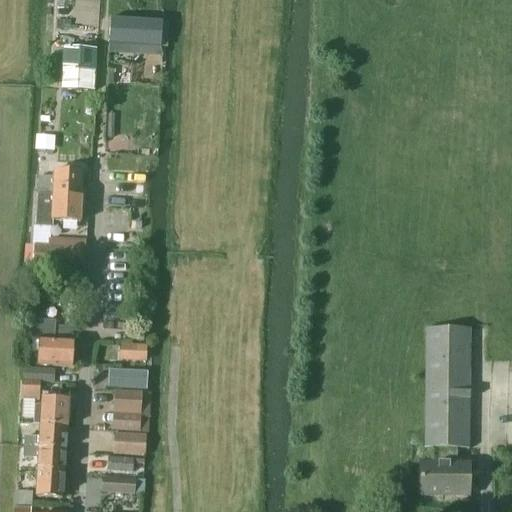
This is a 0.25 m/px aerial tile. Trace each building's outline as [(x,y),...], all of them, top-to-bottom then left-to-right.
[(108,42),(157,46),(159,46),(160,28),(158,28),(110,24),(108,42)] [(62,50),(60,91),(94,93),(96,52),(62,50)] [(369,94),(366,182),(407,184),(410,95),(369,94)] [(37,178),(36,196),(77,199),(78,191),(80,191),(81,174),(80,174),(76,170),(72,169),(68,173),(53,172),(53,179),(37,178)] [(36,196),(34,228),(50,229),(50,222),(79,224),(80,206),(77,206),(77,199),(36,196)] [(48,239),(49,240),(50,229),(34,228),(33,227),(32,246),(33,246),(47,247),(48,239)] [(33,246),(32,266),(76,268),(84,269),(85,249),(78,248),(47,247),(33,246)] [(38,341),(38,354),(37,366),(70,369),(71,342),(53,341),(55,323),(33,321),(31,340),(38,341)] [(420,464),(419,498),(467,498),(468,464),(456,464),(456,450),(468,450),(468,330),(424,330),(424,450),(432,450),(432,464),(420,464)] [(146,347),(119,346),(119,362),(145,363),(146,347)] [(21,381),(20,401),(39,402),(40,384),(54,384),(54,370),(22,369),(22,381),(21,381)] [(147,373),(108,371),(107,390),(145,392),(147,373)] [(114,393),(113,416),(111,433),(142,434),(147,435),(150,395),(145,395),(140,394),(114,393)] [(41,401),(40,427),(66,429),(68,403),(57,402),(57,395),(41,394),(41,401)] [(24,439),(24,449),(65,451),(66,429),(40,427),(39,440),(24,439)] [(143,440),(142,440),(112,437),(110,457),(141,460),(143,440)] [(24,449),(23,459),(37,460),(37,472),(64,473),(65,451),(24,449)] [(109,459),(107,472),(132,474),(132,471),(133,461),(109,459)] [(37,472),(35,498),(62,499),(64,473),(37,472)] [(101,478),(100,494),(134,496),(141,496),(142,482),(135,481),(135,480),(101,478)] [(12,506),(19,506),(32,507),(32,493),(23,493),(24,488),(14,488),(14,492),(13,492),(12,506)]
